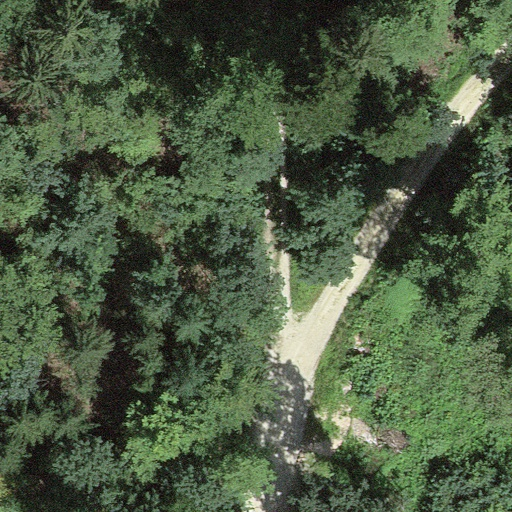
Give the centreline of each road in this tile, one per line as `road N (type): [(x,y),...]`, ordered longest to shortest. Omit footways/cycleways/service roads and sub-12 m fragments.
road 1 (track): [(263,511),(280,387),(404,187),(511,58)]
road 2 (track): [(261,0),(286,262),(280,387)]
